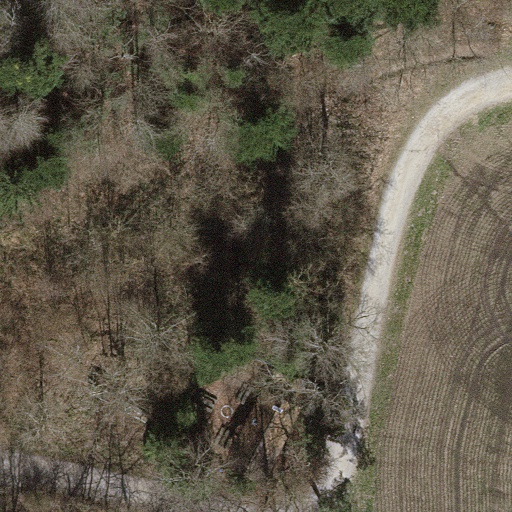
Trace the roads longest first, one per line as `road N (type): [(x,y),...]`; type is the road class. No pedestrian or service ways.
road 1 (track): [(511,79),(435,125),(400,194),(334,511)]
road 2 (track): [(208,511),(0,464)]
